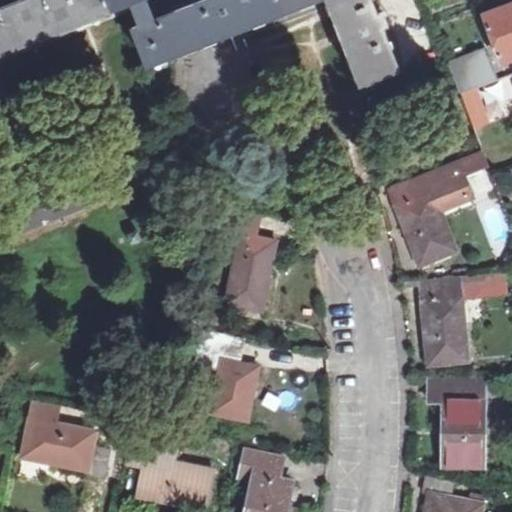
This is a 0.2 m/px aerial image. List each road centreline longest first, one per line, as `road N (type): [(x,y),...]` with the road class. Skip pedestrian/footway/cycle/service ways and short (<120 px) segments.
road 1 (residential): [(368,511),(375,391),(359,289),(328,238),(291,134),(224,81)]
road 2 (residential): [(224,81),(143,167),(0,232)]
